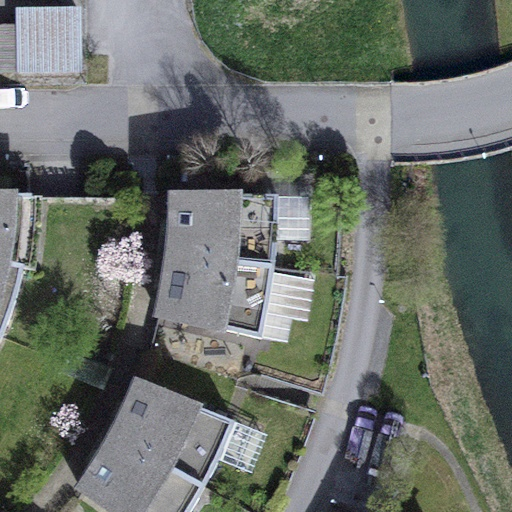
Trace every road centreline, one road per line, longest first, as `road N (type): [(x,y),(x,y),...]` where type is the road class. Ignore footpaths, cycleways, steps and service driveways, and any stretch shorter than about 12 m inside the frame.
road 1 (residential): [(368,118),(366,283),(355,347),(297,511)]
road 2 (residential): [(368,118),(0,118)]
road 3 (residential): [(393,118),(511,99)]
